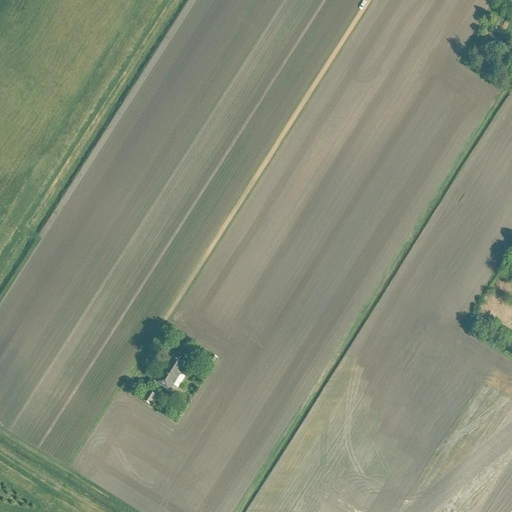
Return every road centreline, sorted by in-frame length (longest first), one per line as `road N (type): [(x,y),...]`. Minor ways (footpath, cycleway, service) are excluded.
road 1 (track): [(173,0),(0,273),(0,452),(94,511)]
road 2 (track): [(368,0),(161,327)]
